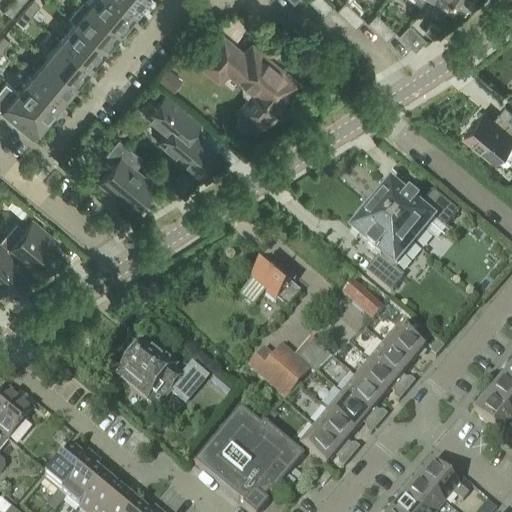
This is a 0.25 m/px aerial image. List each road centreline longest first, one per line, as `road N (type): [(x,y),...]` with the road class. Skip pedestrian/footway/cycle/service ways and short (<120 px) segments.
road 1 (residential): [(123,267),(377,110)]
road 2 (residential): [(220,511),(172,474),(140,477),(0,352)]
road 3 (residential): [(26,186),(181,0)]
road 4 (residential): [(400,95),(364,48),(251,0)]
road 5 (residential): [(511,223),(377,110)]
road 6 (residential): [(418,426),(432,388),(511,294)]
road 7 (residential): [(0,344),(123,267)]
road 8 (residential): [(400,95),(511,15)]
road 9 (residential): [(123,267),(26,186)]
road 10 (residential): [(330,511),(380,452),(418,426)]
road 11 (residential): [(511,501),(418,426)]
